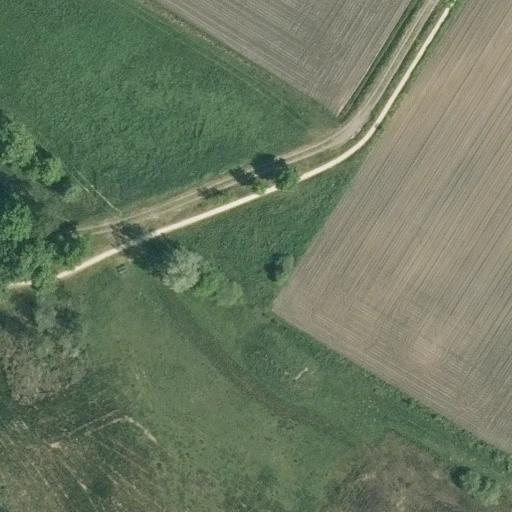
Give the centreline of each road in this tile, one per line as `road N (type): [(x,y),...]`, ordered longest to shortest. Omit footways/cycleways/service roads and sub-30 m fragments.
road 1 (track): [(438,0),(344,139),(105,230),(0,234)]
road 2 (track): [(0,145),(105,230),(120,253)]
